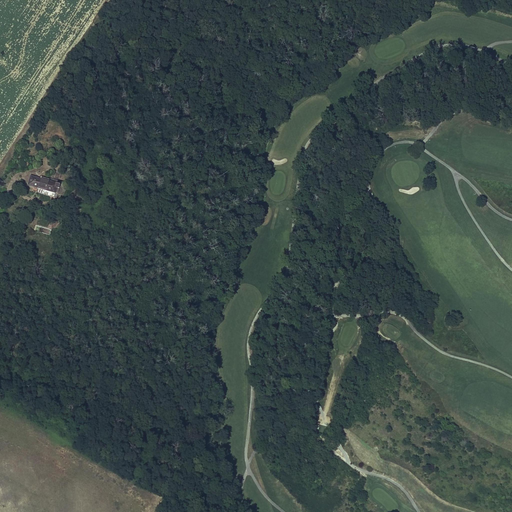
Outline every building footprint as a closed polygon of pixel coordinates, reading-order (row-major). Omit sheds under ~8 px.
[(58,194),(60,185),(49,181),(49,179),(42,177),(42,180),(31,177),(29,185),(37,188),(36,192),(57,198),(58,194)] [(64,195),(68,183),(50,178),(49,179),(49,181),(60,185),(58,194),(64,195)] [(86,201),(88,193),(73,189),(70,197),(76,199),(76,198),(86,201)] [(67,229),(70,223),(61,220),(59,226),(67,229)] [(72,243),(74,235),(67,233),(64,241),(72,243)]
